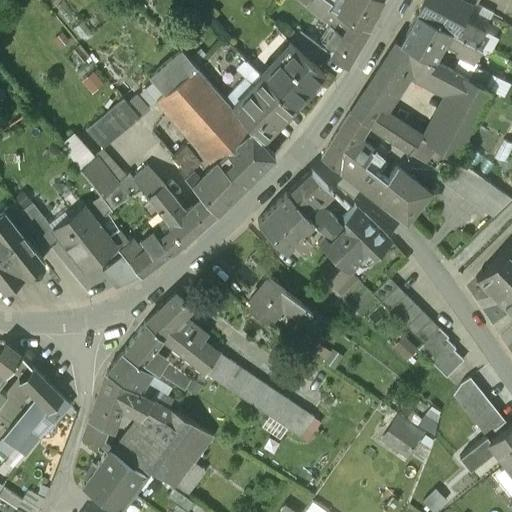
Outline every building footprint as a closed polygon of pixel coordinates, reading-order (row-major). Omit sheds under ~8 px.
[(303,0),(302,2),(320,15),(326,6),(330,1),(327,0),(303,0)] [(342,0),(336,11),(336,12),(350,19),(364,27),(365,26),(379,0),(342,0)] [(422,0),(416,11),(452,30),(459,17),(468,2),(463,0),(422,0)] [(336,12),(336,11),(326,6),(320,15),(329,23),(341,35),(350,19),(336,12)] [(421,53),(433,59),(443,39),(457,46),(462,36),(452,30),(416,11),(400,41),(421,53)] [(462,36),(479,45),(483,38),(478,36),(482,29),(459,17),(452,30),(462,36)] [(341,35),(329,23),(319,41),(333,49),(329,55),(347,65),(369,28),(365,26),(364,27),(350,19),(341,35)] [(288,40),(293,44),(310,61),(319,48),(298,30),(288,40)] [(479,45),(462,36),(457,46),(454,50),(476,62),(479,58),(475,55),(480,45),(479,45)] [(358,96),(375,106),(376,105),(378,106),(404,67),(411,71),(421,53),(400,41),(395,39),(358,96)] [(293,44),(263,76),(293,105),(323,74),(310,61),(293,44)] [(215,159),(242,187),(273,155),(260,140),(231,107),(210,83),(201,70),(180,50),(149,78),(163,93),(155,100),(211,164),(215,159)] [(338,79),(347,65),(329,55),(323,52),(316,63),(338,79)] [(434,146),(455,157),(488,88),(433,59),(421,53),(411,71),(445,90),(441,97),(450,102),(429,142),(434,146)] [(231,107),(260,140),(293,105),(263,76),(262,75),(231,107)] [(147,98),(157,89),(149,80),(139,89),(147,98)] [(350,110),(366,121),(375,106),(358,96),(350,110)] [(123,98),(86,129),(101,148),(138,117),(123,98)] [(365,123),(409,152),(425,162),(434,146),(429,142),(420,136),(378,106),(376,105),(375,106),(366,121),(365,123)] [(341,124),(357,137),(365,123),(366,121),(350,110),(341,124)] [(357,137),(341,124),(321,156),(342,171),(393,212),(405,196),(387,179),(350,151),(357,137)] [(102,198),(120,184),(75,135),(61,146),(87,176),(102,198)] [(202,196),(216,212),(242,187),(215,159),(211,164),(201,173),(195,166),(199,162),(184,145),(172,156),(180,166),(178,168),(179,169),(202,196)] [(178,168),(180,166),(172,156),(168,152),(164,156),(167,158),(162,163),(156,158),(152,161),(167,177),(179,169),(178,168)] [(441,180),(492,216),(510,197),(456,159),(441,180)] [(141,188),(146,194),(161,183),(147,166),(133,179),(124,181),(120,184),(102,198),(110,208),(133,193),(141,188)] [(405,221),(416,209),(432,193),(397,167),(387,179),(405,196),(393,212),(405,221)] [(286,193),(324,233),(329,239),(342,226),(337,221),(329,212),(328,213),(322,206),(326,201),(324,199),(331,192),(310,170),(286,193)] [(170,225),(169,226),(183,242),(216,212),(202,196),(185,211),(161,183),(146,194),(150,199),(170,225)] [(150,199),(146,194),(141,188),(133,193),(143,204),(150,199)] [(286,193),(256,220),(284,249),(291,242),(298,249),(307,240),(301,233),(305,229),(316,240),(324,233),(286,193)] [(7,214),(19,230),(29,223),(13,202),(2,210),(6,215),(7,214)] [(32,202),(20,210),(47,245),(58,237),(57,236),(52,229),(53,228),(32,202)] [(337,221),(342,226),(329,239),(324,233),(316,240),(346,270),(363,254),(370,261),(390,240),(354,204),(337,221)] [(68,216),(66,226),(68,228),(57,236),(58,237),(84,270),(115,246),(83,205),(68,216)] [(0,219),(0,246),(23,275),(43,260),(19,230),(7,214),(6,215),(0,219)] [(118,249),(117,249),(139,277),(140,277),(169,254),(183,242),(169,226),(157,236),(153,232),(136,246),(131,240),(128,242),(118,249)] [(109,237),(118,249),(128,242),(120,230),(109,237)] [(511,247),(510,246),(511,243),(511,241),(475,277),(511,314),(511,247)] [(0,246),(0,287),(3,291),(23,275),(0,246)] [(310,311),(266,277),(249,300),(272,317),(281,305),(292,314),(302,321),(304,319),(310,311)] [(389,277),(372,294),(422,344),(417,349),(446,378),(463,361),(447,345),(449,343),(447,341),(449,339),(389,277)] [(287,291),(309,308),(316,299),(294,282),(287,291)] [(161,336),(164,339),(186,357),(196,342),(174,323),(190,309),(175,294),(144,323),(160,337),(161,336)] [(310,311),(304,319),(318,330),(324,321),(311,310),(310,311)] [(296,329),(302,321),(292,314),(283,326),(287,329),(290,325),(296,329)] [(144,323),(124,349),(158,372),(164,363),(166,359),(156,352),(164,339),(161,336),(160,337),(144,323)] [(196,342),(186,357),(198,366),(221,383),(225,386),(228,381),(224,379),(231,370),(196,342)] [(6,345),(4,345),(0,350),(0,383),(21,357),(6,345)] [(107,373),(130,386),(138,391),(151,372),(121,353),(107,373)] [(164,363),(158,372),(184,388),(189,380),(164,363)] [(30,433),(44,417),(52,423),(67,404),(32,369),(19,383),(36,399),(17,420),(30,430),(29,431),(28,432),(30,433)] [(107,373),(90,418),(111,428),(119,433),(129,411),(141,418),(153,401),(129,388),(130,386),(107,373)] [(460,383),(453,394),(486,436),(505,422),(470,377),(460,383)] [(151,387),(146,395),(163,405),(165,402),(170,404),(173,399),(151,387)] [(153,401),(141,418),(161,430),(137,461),(172,485),(174,482),(186,490),(203,468),(191,459),(210,434),(173,410),(172,412),(153,401)] [(407,457),(423,427),(391,411),(375,441),(407,457)] [(111,428),(90,418),(82,441),(103,450),(111,428)] [(15,449),(28,432),(29,431),(17,421),(0,442),(0,450),(8,457),(15,449)] [(511,421),(507,425),(505,422),(486,436),(477,443),(486,455),(494,448),(507,464),(511,459),(511,421)] [(30,433),(28,432),(15,449),(23,456),(37,439),(30,433)] [(469,468),(486,455),(477,443),(460,456),(469,468)] [(95,468),(134,496),(148,477),(108,449),(95,467),(95,468)] [(86,479),(81,487),(116,511),(122,511),(134,496),(95,468),(95,467),(92,465),(83,477),(86,479)] [(193,502),(174,488),(167,498),(186,511),(193,502)] [(3,490),(0,494),(0,500),(16,510),(22,501),(3,490)]
